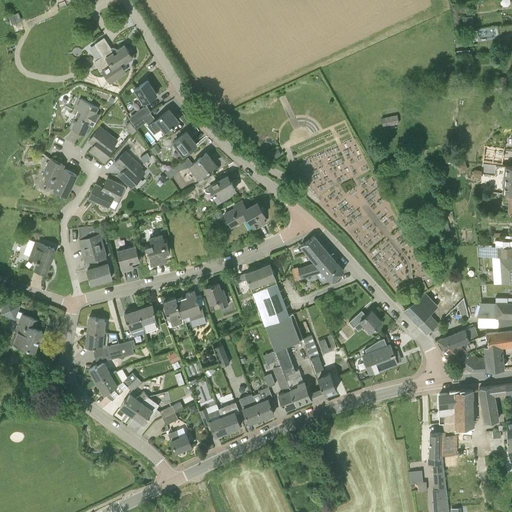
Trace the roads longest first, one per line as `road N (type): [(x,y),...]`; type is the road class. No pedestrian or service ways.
road 1 (unclassified): [(308,220),(203,122),(124,0)]
road 2 (tertiary): [(173,481),(331,409),(436,382)]
road 3 (unclassified): [(79,300),(215,265),(308,220)]
road 4 (unclassified): [(173,481),(76,394),(64,365),(72,305)]
road 5 (unclassified): [(436,382),(420,336),(308,220)]
road 6 (unclassified): [(79,300),(63,224),(96,170),(53,142)]
